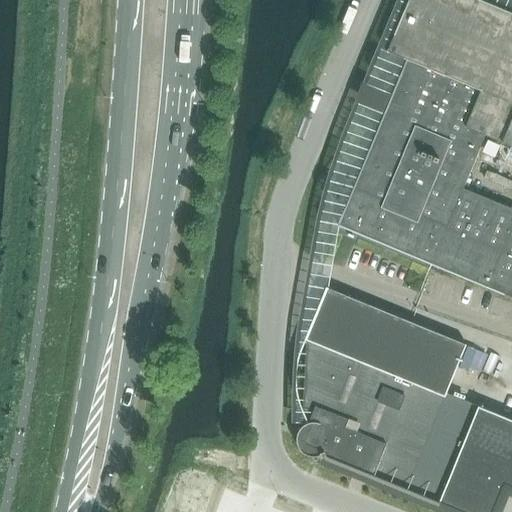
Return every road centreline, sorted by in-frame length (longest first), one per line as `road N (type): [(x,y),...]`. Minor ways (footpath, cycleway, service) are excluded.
road 1 (unclassified): [(365,511),(274,475),(264,458),(282,209),(369,0)]
road 2 (primary): [(93,511),(121,422),(168,182),(183,0)]
road 3 (primary): [(129,0),(99,320),(61,511)]
